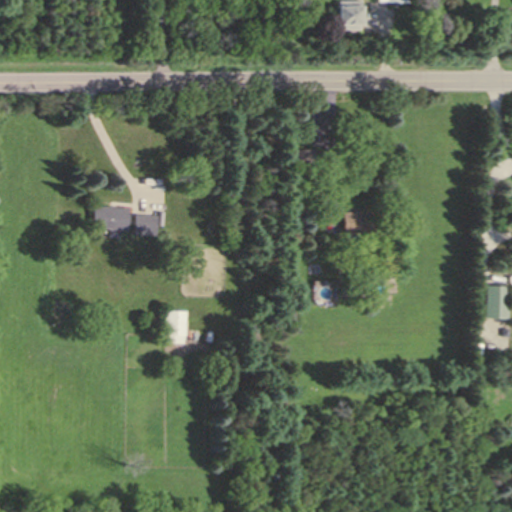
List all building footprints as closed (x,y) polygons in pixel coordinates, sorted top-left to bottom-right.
[(335,26),(334,0),(356,0),(357,25),(335,26)] [(313,149),(316,169),(289,172),(287,152),(313,149)] [(87,225),(87,205),(122,206),(122,225),(87,225)] [(339,230),(339,211),(370,210),(370,229),(339,230)] [(153,215),(152,230),(129,230),(130,214),(153,215)] [(480,313),(481,281),(503,281),(502,314),(480,313)] [(165,312),(187,313),(187,335),(165,335),(165,312)]
